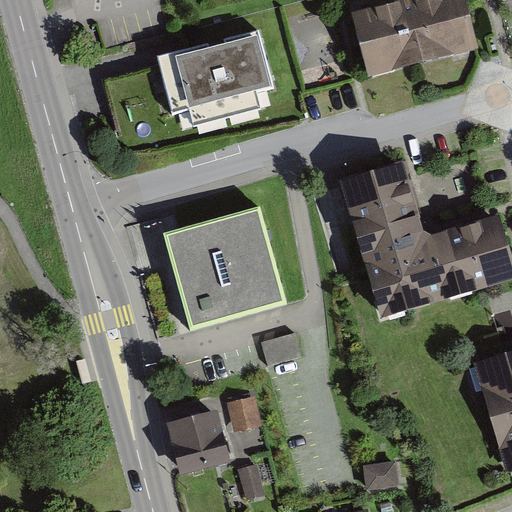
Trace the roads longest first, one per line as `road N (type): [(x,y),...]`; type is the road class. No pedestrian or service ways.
road 1 (residential): [(74,215),(288,148),(382,133),(504,93)]
road 2 (primary): [(74,215),(156,511)]
road 3 (primary): [(17,0),(74,215)]
